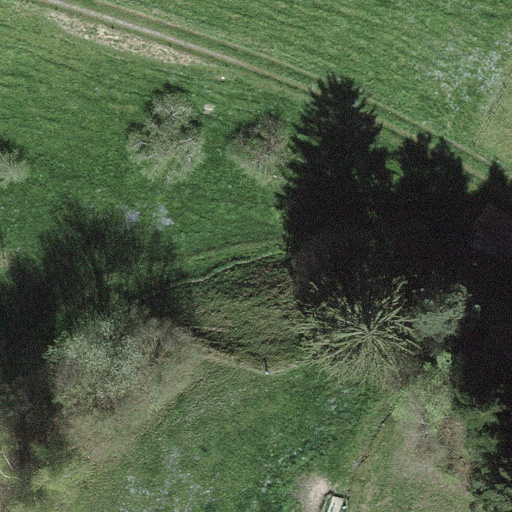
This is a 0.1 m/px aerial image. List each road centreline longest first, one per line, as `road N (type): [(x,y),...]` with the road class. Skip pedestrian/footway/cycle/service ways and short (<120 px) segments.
road 1 (track): [(44,0),(400,127),(511,192)]
road 2 (track): [(511,403),(397,426),(364,481),(361,511)]
